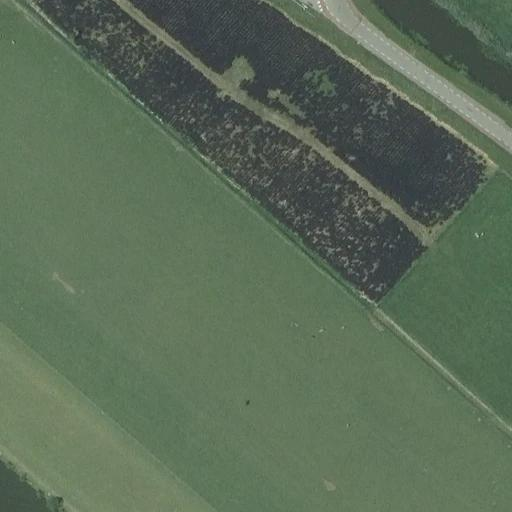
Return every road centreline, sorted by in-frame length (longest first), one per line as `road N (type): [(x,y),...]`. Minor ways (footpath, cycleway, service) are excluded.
road 1 (track): [(124,0),(424,240)]
road 2 (tertiary): [(511,146),(346,21),(332,0)]
